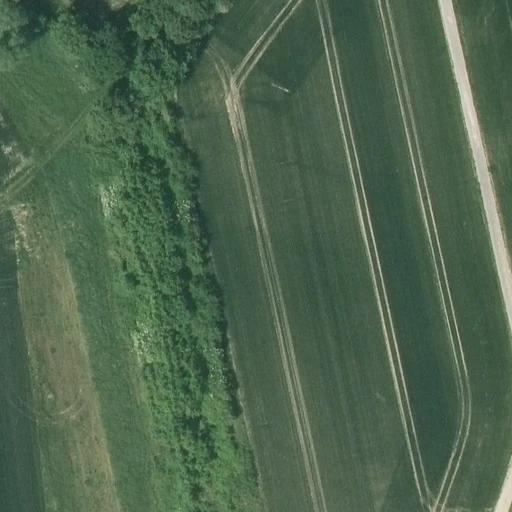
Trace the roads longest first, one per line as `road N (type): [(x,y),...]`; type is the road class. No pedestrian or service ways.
road 1 (track): [(0,209),(205,0)]
road 2 (track): [(511,282),(451,0)]
